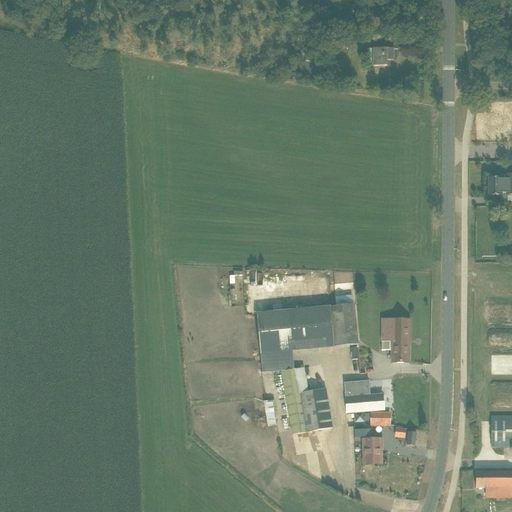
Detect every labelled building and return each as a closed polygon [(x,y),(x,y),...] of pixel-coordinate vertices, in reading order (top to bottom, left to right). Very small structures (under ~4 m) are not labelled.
[(398,43),(385,43),(386,32),(373,32),(373,42),(380,42),(380,50),(374,50),(374,67),(387,67),(387,61),(393,61),(393,50),(398,50),(398,43)] [(344,42),(335,42),(335,50),(344,50),(344,42)] [(501,175),(501,178),(488,178),(488,196),(511,195),(511,175),(506,175),(501,175)] [(353,304),(329,307),(333,347),(357,345),(353,304)] [(408,363),(409,320),(381,320),(381,351),(393,351),(393,363),(408,363)] [(304,368),(281,372),(292,435),(333,428),(326,389),(308,392),(304,368)] [(347,415),(391,410),(390,394),(371,395),(370,380),(349,381),(350,397),(345,398),(347,415)] [(275,399),(265,400),(268,425),(277,424),(275,399)] [(370,426),(390,427),(390,412),(377,412),(371,413),(370,426)] [(511,417),(491,417),(491,447),(511,447),(511,417)] [(405,430),(395,430),(394,438),(405,439),(405,430)] [(416,433),(408,432),(406,446),(414,446),(416,433)] [(380,440),(363,440),(364,464),(381,464),(380,440)] [(485,488),(485,498),(511,498),(511,472),(475,472),(475,488),(485,488)]
